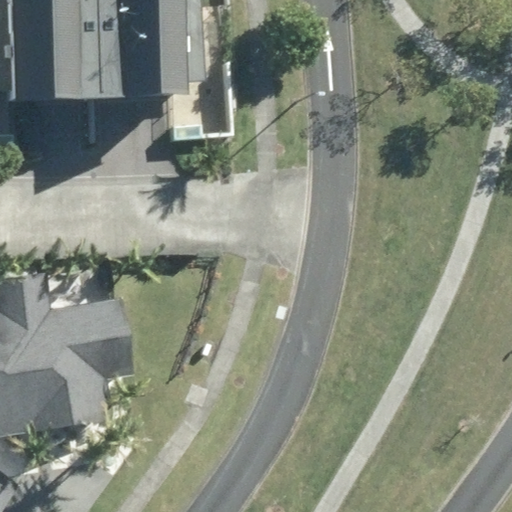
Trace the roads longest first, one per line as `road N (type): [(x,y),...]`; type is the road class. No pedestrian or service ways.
road 1 (residential): [(0,209),(333,209)]
road 2 (residential): [(217,511),(253,460),(333,209)]
road 3 (residential): [(333,209),(323,0)]
